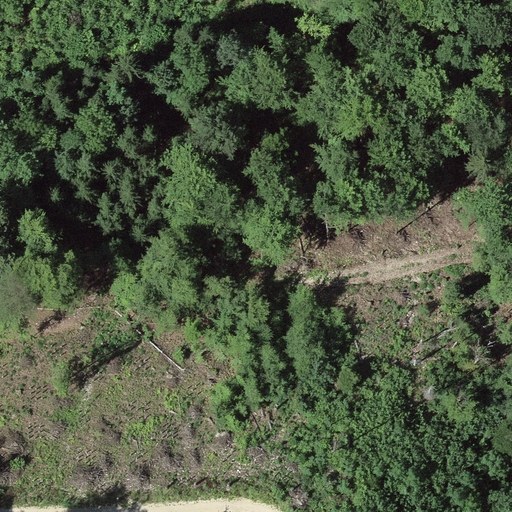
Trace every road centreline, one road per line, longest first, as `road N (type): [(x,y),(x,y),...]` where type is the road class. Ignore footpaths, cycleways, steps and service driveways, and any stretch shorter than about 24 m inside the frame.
road 1 (track): [(229,0),(63,58),(0,92)]
road 2 (track): [(0,496),(225,511)]
